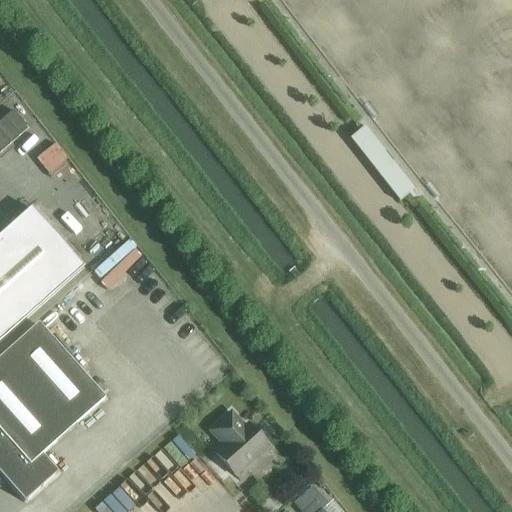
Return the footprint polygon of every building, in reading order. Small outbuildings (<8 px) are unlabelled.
[(0,152),(8,145),(0,136),(0,152)] [(0,236),(0,343),(83,270),(30,210),(0,236)] [(104,401),(37,326),(0,359),(0,476),(24,504),(57,475),(41,457),(104,401)] [(231,414),(210,432),(211,433),(212,432),(225,447),(215,455),(239,482),(240,482),(236,476),(268,447),(248,426),(244,429),(231,414)] [(321,511),(327,506),(312,489),(293,505),(299,511),(321,511)] [(276,511),(282,507),(272,495),(260,506),(265,511),(276,511)]
